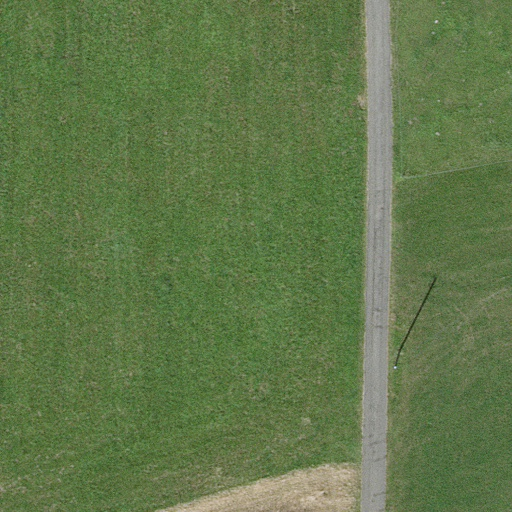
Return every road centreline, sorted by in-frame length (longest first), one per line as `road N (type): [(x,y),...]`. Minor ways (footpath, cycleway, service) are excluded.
road 1 (track): [(372,0),(377,180),(367,511)]
road 2 (track): [(368,467),(178,511)]
